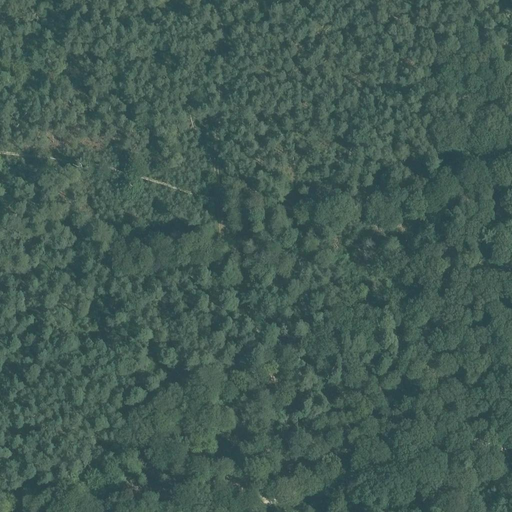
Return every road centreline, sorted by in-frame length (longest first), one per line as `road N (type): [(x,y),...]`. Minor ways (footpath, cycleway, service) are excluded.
road 1 (track): [(212,0),(223,67),(208,198),(230,288),(265,376),(259,504)]
road 2 (track): [(208,198),(312,211),(426,189),(511,156)]
road 3 (track): [(511,445),(309,486),(244,511)]
road 4 (track): [(208,198),(89,165),(0,154)]
